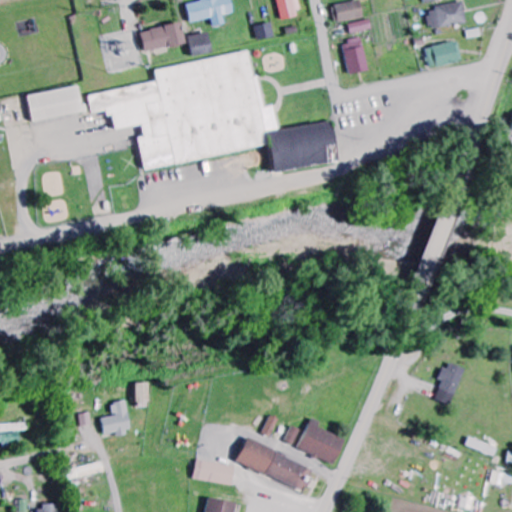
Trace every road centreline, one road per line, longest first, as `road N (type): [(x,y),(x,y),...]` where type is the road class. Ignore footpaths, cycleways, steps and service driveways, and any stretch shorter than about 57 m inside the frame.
road 1 (residential): [(314,0),(339,92),(471,70),(497,76)]
road 2 (tertiary): [(413,309),(327,511)]
road 3 (tertiary): [(471,152),(413,309)]
road 4 (tertiary): [(511,31),(471,152)]
